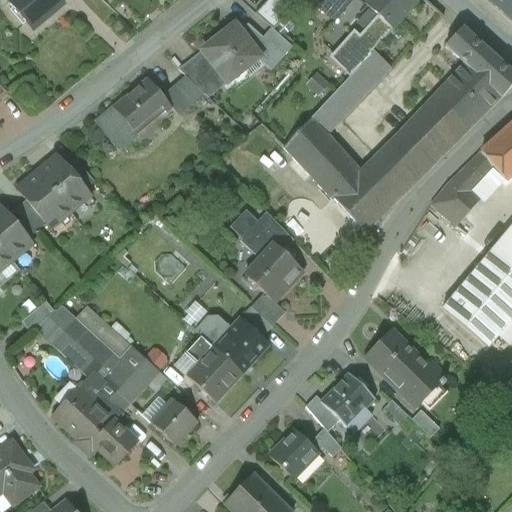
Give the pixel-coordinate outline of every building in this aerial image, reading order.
[(4,0),(5,1),(24,25),(43,10),(47,15),(62,4),(58,0),(4,0)] [(285,0),(271,0),(258,14),(272,27),(291,5),(285,0)] [(369,0),(364,6),(383,24),(384,24),(392,31),(420,0),(369,0)] [(511,0),(485,0),(485,1),(511,24),(511,0)] [(376,32),(360,17),(348,30),(358,41),(371,53),(392,31),(384,24),(383,24),(376,32)] [(233,29),(202,53),(220,75),(228,85),(257,61),(258,61),(240,38),(233,29)] [(272,32),(263,42),(250,30),(240,38),(258,61),(257,61),(270,73),(292,49),(272,32)] [(511,87),(511,76),(462,31),(444,49),(463,66),(500,100),(511,87)] [(358,41),(342,57),(344,59),(356,71),(358,69),(372,54),(371,53),(358,41)] [(204,54),(179,74),(185,79),(199,92),(220,75),(204,54)] [(372,54),(358,69),(373,84),(387,68),(372,54)] [(347,81),(356,71),(344,59),(334,69),(347,81)] [(500,100),(463,66),(422,110),(457,143),(500,100)] [(347,81),(310,121),(324,136),(373,84),(358,69),(356,71),(347,81)] [(306,87),(320,97),(328,86),(315,76),(306,87)] [(185,79),(164,97),(180,117),(204,96),(199,92),(185,79)] [(147,83),(113,112),(132,134),(133,134),(161,111),(165,115),(170,111),(147,83)] [(359,174),(332,201),(333,202),(365,236),(457,143),(422,110),(359,174)] [(113,112),(113,111),(96,125),(120,153),(137,139),(133,134),(132,134),(113,112)] [(324,136),(310,121),(283,150),(332,203),(333,202),(332,201),(359,174),(324,136)] [(511,126),(480,155),(491,169),(504,183),(511,176),(511,126)] [(480,155),(444,190),(430,208),(455,229),(476,204),(468,195),(491,169),(480,155)] [(65,169),(56,159),(36,176),(69,215),(89,198),(84,192),(65,169)] [(94,185),(74,162),(65,169),(84,192),(94,185)] [(69,215),(36,176),(16,192),(25,203),(45,226),(49,231),(69,215)] [(45,226),(25,203),(16,211),(35,234),(45,226)] [(7,218),(0,210),(0,250),(11,264),(31,247),(26,241),(7,218)] [(35,234),(16,211),(7,218),(26,241),(35,234)] [(257,225),(246,214),(230,230),(242,241),(240,244),(259,262),(277,243),(257,225)] [(285,235),(266,216),(257,225),(277,243),(278,244),(285,235)] [(259,262),(244,278),(263,296),(274,306),(274,305),(302,275),(290,264),(294,260),(285,251),(293,243),(285,235),(278,244),(277,243),(259,262)] [(511,248),(498,265),(511,276),(511,248)] [(0,272),(11,264),(0,250),(0,272)] [(488,256),(441,311),(487,350),(511,320),(511,276),(498,265),(488,256)] [(274,306),(263,296),(251,310),(272,330),(285,315),(274,305),(274,306)] [(182,320),(192,327),(206,310),(196,302),(182,320)] [(45,304),(20,326),(30,336),(34,332),(53,313),(45,304)] [(51,347),(73,322),(58,308),(53,313),(34,332),(51,347)] [(106,366),(112,371),(131,350),(84,308),(73,322),(113,357),(106,366)] [(272,330),(251,310),(240,322),(261,341),(272,330)] [(217,319),(207,320),(194,334),(200,339),(200,338),(213,350),(231,332),(217,319)] [(113,357),(73,322),(51,347),(91,383),(95,378),(106,366),(113,357)] [(231,332),(213,350),(241,376),(268,348),(261,341),(240,322),(231,332)] [(425,368),(390,335),(391,334),(390,333),(363,360),(364,361),(365,360),(415,409),(414,410),(415,411),(439,387),(441,389),(444,386),(443,384),(447,380),(430,363),(425,368)] [(213,350),(200,338),(200,339),(184,356),(197,368),(186,380),(214,406),(241,376),(213,350)] [(100,383),(94,391),(96,393),(120,415),(158,374),(131,350),(112,371),(100,383)] [(106,366),(95,378),(100,383),(112,371),(106,366)] [(321,404),(320,405),(320,404),(319,405),(338,424),(346,431),(346,430),(347,430),(354,436),(371,418),(364,412),(373,403),(374,402),(347,376),(346,377),(346,378),(321,404)] [(61,401),(62,410),(66,415),(83,397),(76,391),(73,394),(69,393),(61,401)] [(120,415),(96,393),(88,402),(112,424),(120,415)] [(88,402),(83,397),(66,415),(58,424),(93,455),(96,451),(115,469),(136,445),(112,424),(88,402)] [(338,424),(319,405),(320,404),(320,405),(321,404),(315,399),(305,410),(323,431),(327,435),(338,424)] [(196,425),(171,401),(149,425),(173,448),(196,425)] [(406,418),(391,403),(382,412),(397,427),(406,418)] [(439,431),(420,413),(411,423),(430,441),(439,431)] [(332,460),(340,451),(327,435),(323,431),(313,442),(332,460)] [(317,456),(294,433),(269,459),(292,482),(317,456)] [(0,455),(0,495),(2,494),(12,507),(36,489),(20,468),(25,464),(12,447),(0,455)] [(287,511),(253,477),(223,507),(227,511),(287,511)]
